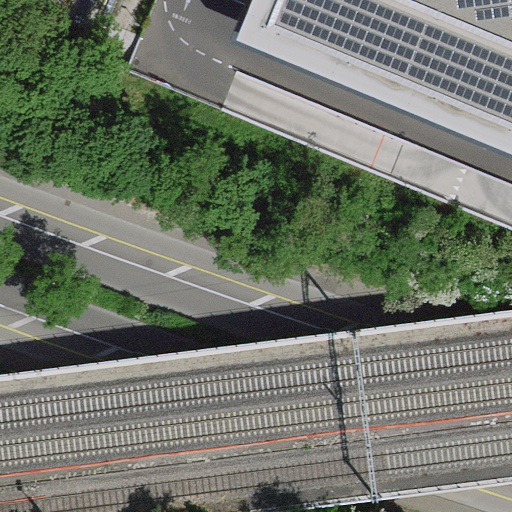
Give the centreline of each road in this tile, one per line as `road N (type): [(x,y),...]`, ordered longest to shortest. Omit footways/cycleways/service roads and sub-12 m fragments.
road 1 (secondary): [(0,304),(511,481)]
road 2 (secondary): [(511,390),(0,213)]
